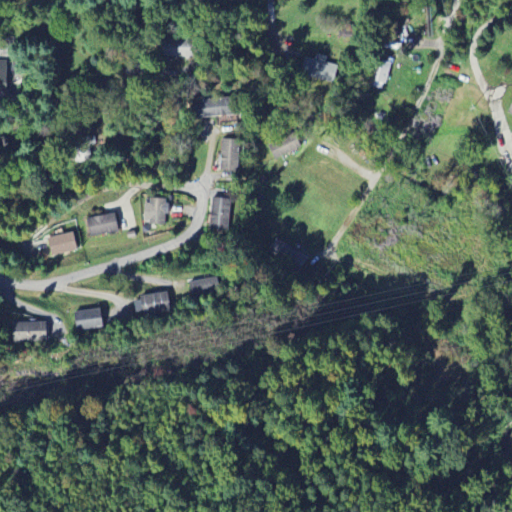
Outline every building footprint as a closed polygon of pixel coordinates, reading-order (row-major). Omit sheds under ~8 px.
[(162,56),(192,57),(193,40),(162,39),(162,56)] [(305,56),(300,74),(334,83),(338,64),(327,61),(328,57),(317,54),(316,59),(305,56)] [(371,86),(384,90),(391,62),(378,59),(371,86)] [(0,90),(7,90),(8,62),(0,61),(0,90)] [(192,99),(193,118),(223,117),(223,98),(192,99)] [(302,147),(295,132),(268,145),(275,160),(302,147)] [(221,171),(238,170),(238,139),(221,139),(221,171)] [(229,230),(230,199),(210,198),(210,230),(229,230)] [(167,223),(167,199),(144,199),(145,223),(167,223)] [(91,237),(120,230),(116,213),(87,219),(91,237)] [(77,252),(75,234),(49,237),(51,255),(77,252)] [(308,258),(277,239),(267,255),(298,274),(308,258)] [(218,296),(217,279),(190,280),(190,297),(218,296)] [(141,295),(142,315),(170,314),(169,293),(141,295)] [(76,330),(103,329),(103,310),(75,311),(76,330)] [(12,323),(13,343),(47,342),(47,322),(12,323)]
